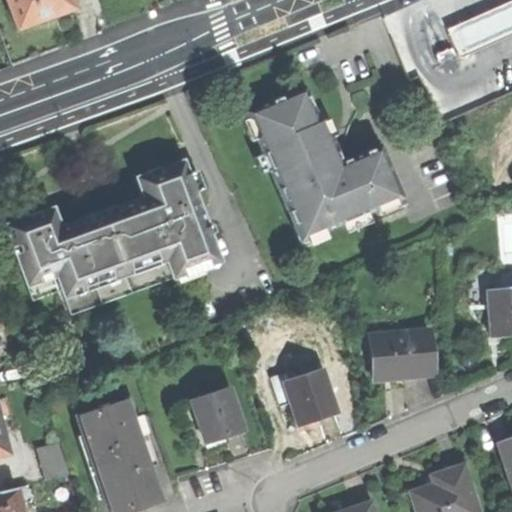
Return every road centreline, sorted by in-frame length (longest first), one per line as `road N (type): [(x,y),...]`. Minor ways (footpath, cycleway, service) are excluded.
road 1 (tertiary): [(0,115),(292,0)]
road 2 (residential): [(264,511),(257,490),(511,387)]
road 3 (unknown): [(193,69),(271,265)]
road 4 (unknown): [(432,0),(430,37),(448,70),(511,46)]
